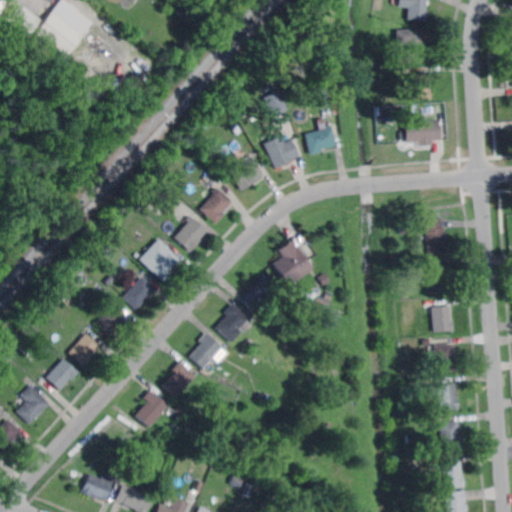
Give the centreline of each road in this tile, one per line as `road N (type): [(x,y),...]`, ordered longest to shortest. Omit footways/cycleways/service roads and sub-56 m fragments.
road 1 (residential): [(511,174),(330,189),(283,210),(0,511)]
road 2 (residential): [(480,0),(474,60),(506,511)]
